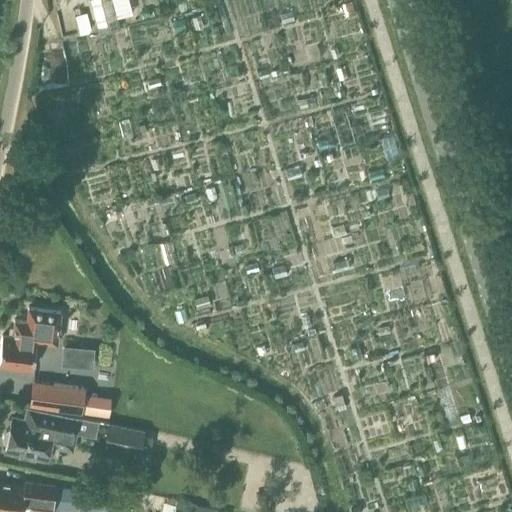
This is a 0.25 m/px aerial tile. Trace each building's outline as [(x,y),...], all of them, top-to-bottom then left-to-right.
[(110,0),(89,0),(98,33),(117,28),(110,0)] [(340,11),(318,20),(324,36),(347,27),(340,11)] [(162,15),(138,21),(146,49),(171,42),(168,34),(194,27),(192,19),(165,26),(162,15)] [(122,27),(127,62),(141,60),(136,25),(122,27)] [(275,46),(249,55),(256,74),(282,65),(275,46)] [(283,50),(284,61),(304,59),(302,48),(283,50)] [(172,58),(156,60),(158,76),(174,74),(172,58)] [(320,92),(330,88),(320,62),(310,65),(320,92)] [(285,66),(290,89),(302,87),(296,63),(285,66)] [(201,130),(216,125),(202,89),(188,95),(201,130)] [(170,112),(179,133),(194,126),(185,106),(170,112)] [(139,146),(174,135),(169,119),(134,130),(139,146)] [(259,128),(226,133),(228,150),(261,145),(259,128)] [(380,133),(387,168),(397,166),(391,131),(380,133)] [(181,146),(144,151),(149,184),(178,180),(176,167),(188,165),(189,175),(218,171),(212,134),(180,139),(181,146)] [(361,152),(322,153),(323,183),(346,182),(346,172),(361,172),(361,152)] [(243,169),(244,204),(275,203),(274,153),(245,154),(245,164),(233,164),(233,170),(243,169)] [(296,167),(281,174),(288,187),(302,180),(296,167)] [(195,204),(213,204),(213,186),(161,187),(161,223),(195,222),(195,204)] [(0,351),(0,363),(33,367),(36,341),(57,344),(61,312),(28,307),(27,322),(14,320),(12,337),(2,335),(0,351)] [(451,342),(421,355),(427,369),(458,355),(451,342)] [(56,365),(88,364),(88,346),(55,347),(56,365)] [(106,364),(107,348),(91,347),(90,363),(106,364)] [(310,374),(299,378),(307,398),(318,394),(310,374)] [(84,387),(53,383),(50,408),(81,412),(84,387)] [(74,438),(78,417),(45,410),(42,424),(12,418),(10,429),(6,431),(4,435),(3,438),(4,442),(6,446),(5,451),(19,454),(18,457),(35,461),(35,457),(47,460),(48,454),(57,456),(61,440),(69,442),(74,438)] [(145,431),(109,424),(105,445),(140,452),(145,431)] [(439,477),(423,482),(428,497),(443,492),(439,477)] [(55,492),(56,485),(24,481),(24,486),(0,483),(0,511),(30,511),(37,511),(59,511),(60,509),(86,511),(88,491),(66,488),(65,493),(55,492)] [(216,511),(217,510),(196,506),(197,504),(176,500),(173,511),(216,511)]
